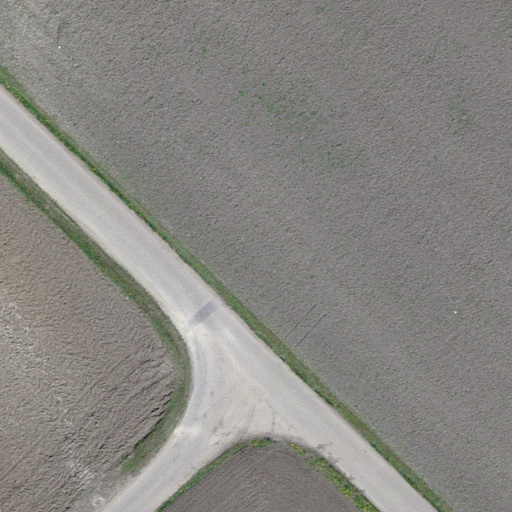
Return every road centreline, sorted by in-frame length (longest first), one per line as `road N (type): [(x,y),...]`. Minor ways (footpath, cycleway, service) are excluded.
road 1 (unclassified): [(261,350),(0,87)]
road 2 (unclassified): [(261,350),(90,511)]
road 3 (unclassified): [(426,511),(261,350)]
